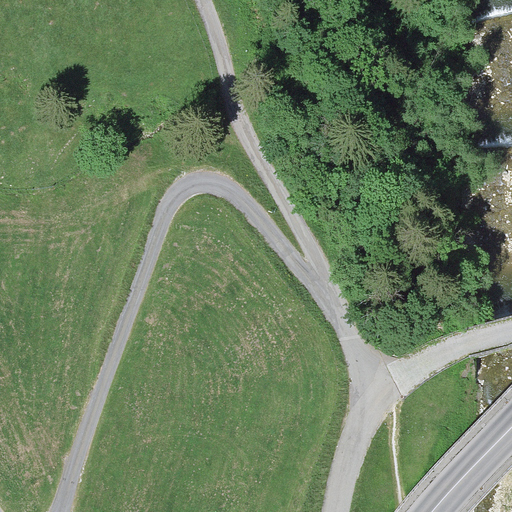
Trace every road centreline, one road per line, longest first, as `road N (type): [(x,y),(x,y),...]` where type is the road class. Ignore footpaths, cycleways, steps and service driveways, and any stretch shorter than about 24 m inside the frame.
road 1 (unclassified): [(60,511),(164,217),(183,189),(208,182),(238,197),(331,301)]
road 2 (unclassified): [(331,301),(242,120),(203,0)]
road 3 (unclassified): [(511,330),(424,364),(379,395)]
road 4 (unclassified): [(334,511),(349,455),(379,395)]
